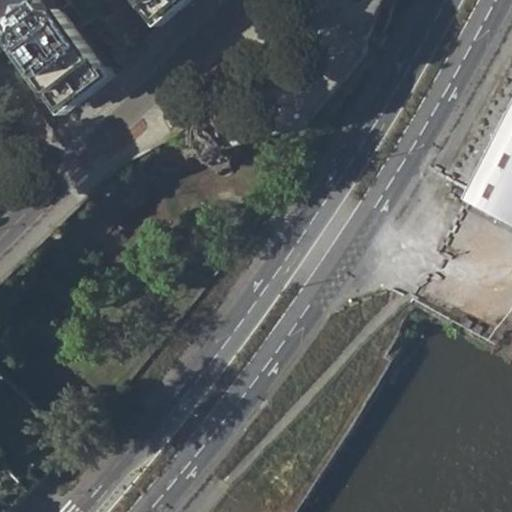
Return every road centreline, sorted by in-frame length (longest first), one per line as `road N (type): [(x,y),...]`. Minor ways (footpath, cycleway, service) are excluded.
road 1 (primary): [(320,210),(187,390),(84,511)]
road 2 (residential): [(0,247),(254,0)]
road 3 (primary): [(144,511),(356,235)]
road 4 (primary): [(356,235),(497,0)]
road 5 (primary): [(449,0),(320,210)]
